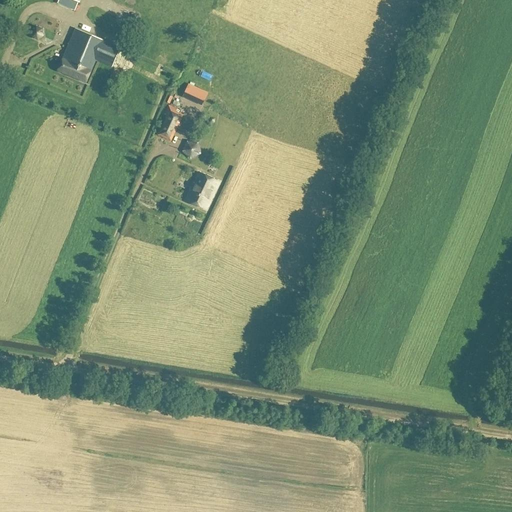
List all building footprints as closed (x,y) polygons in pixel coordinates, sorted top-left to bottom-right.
[(42,16),(35,38),(41,39),(47,18),(42,16)] [(49,18),(40,39),(48,43),(57,21),(49,18)] [(111,65),(119,46),(74,29),(62,58),(57,71),(86,82),(95,59),(111,65)] [(195,87),(188,84),(183,96),(190,99),(195,87)] [(208,93),(201,90),(196,102),(203,105),(208,93)] [(167,115),(157,135),(171,141),(183,114),(177,111),(178,109),(168,105),(164,114),(167,115)] [(181,146),(188,161),(201,154),(194,140),(181,146)] [(198,171),(185,200),(207,211),(221,182),(198,171)]
